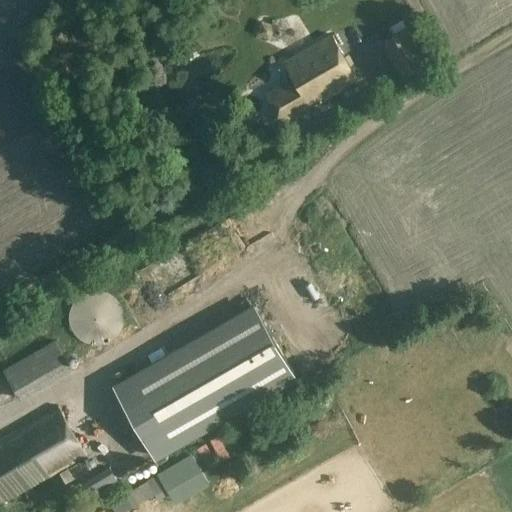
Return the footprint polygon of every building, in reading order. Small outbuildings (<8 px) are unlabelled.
[(360,26),(372,42),(383,34),(371,18),(360,26)] [(380,41),(401,79),(428,64),(407,26),(380,41)] [(348,86),(347,84),(357,79),(331,35),(285,62),(295,79),(267,95),(282,122),(312,105),(310,102),(321,96),(324,100),(348,86)] [(70,324),(71,329),(73,333),(76,336),(80,339),(84,342),(88,344),(92,345),(97,345),(101,344),(106,343),(110,341),(114,338),(117,335),(120,331),(122,327),(123,323),(123,318),(123,314),(122,309),(120,305),(118,301),(115,298),(112,295),(108,293),(103,291),(98,290),(94,290),(89,291),(84,293),(80,295),(77,298),(74,302),(71,306),(70,310),(69,315),(69,320),(70,324)] [(112,384),(156,460),(298,379),(254,303),(112,384)] [(0,336),(1,339),(10,334),(7,329),(0,332),(0,336)] [(63,340),(10,364),(23,393),(76,369),(63,340)] [(5,389),(0,390),(0,414),(11,411),(5,389)] [(316,402),(323,413),(338,403),(331,392),(316,402)] [(18,495),(86,455),(58,406),(0,439),(0,503),(2,502),(17,494),(18,495)] [(202,442),(210,464),(234,455),(225,433),(202,442)] [(84,458),(59,473),(65,484),(90,469),(84,458)] [(115,466),(95,479),(107,496),(126,484),(115,466)] [(147,481),(125,494),(132,507),(154,494),(147,481)]
